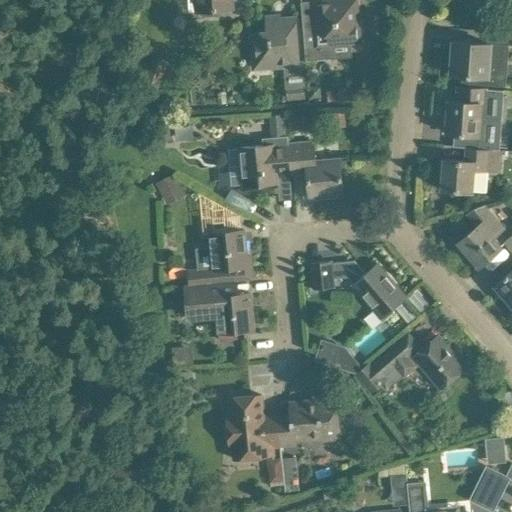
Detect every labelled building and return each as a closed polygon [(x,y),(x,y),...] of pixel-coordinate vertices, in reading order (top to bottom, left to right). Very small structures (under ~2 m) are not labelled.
[(181,0),(182,12),(233,8),(231,0),(181,0)] [(300,0),(304,42),(306,60),(331,58),(330,40),(350,38),(350,40),(358,39),(358,31),(356,31),(354,6),(356,6),(355,0),(347,0),(329,2),(328,0),(322,0),(312,12),(303,12),(301,0),(300,0)] [(306,60),(297,60),(294,18),(267,20),(268,32),(251,34),(254,68),(284,65),(285,89),(286,89),(287,100),(305,99),(305,87),(308,87),(306,60)] [(453,40),(451,74),(462,74),(461,82),(488,84),(491,43),(474,42),(453,40)] [(143,84),(159,89),(168,62),(152,57),(143,84)] [(321,86),(310,87),(310,98),(321,97),(321,86)] [(449,100),(446,133),(467,134),(479,135),(478,148),(487,149),(498,149),(502,89),(487,88),(478,88),(458,86),(457,100),(449,100)] [(326,91),(327,101),(338,101),(338,91),(326,91)] [(346,126),(345,112),(333,113),(334,127),(346,126)] [(276,175),(292,174),(290,142),(288,143),(287,129),(287,116),(286,114),(270,115),(271,137),(278,137),(279,143),(241,147),(241,148),(228,149),(231,185),(244,184),(244,185),(277,182),(276,175)] [(310,114),(287,116),(287,129),(311,127),(310,114)] [(167,124),(151,126),(152,137),(168,136),(167,124)] [(290,142),(292,174),(308,172),(310,197),(343,194),(340,158),(315,160),(313,140),(290,142)] [(444,158),(442,189),(472,191),(474,169),(501,171),(503,150),(498,149),(487,149),(478,148),(467,147),(466,160),(444,158)] [(185,194),(174,173),(155,183),(166,204),(185,194)] [(503,228),(491,214),(484,206),(473,208),(467,213),(478,225),(458,242),(479,266),(502,247),(493,237),(503,228)] [(188,270),(189,285),(190,285),(209,283),(237,280),(252,279),(250,255),(246,255),(244,229),(205,233),(206,248),(212,247),(214,268),(188,270)] [(314,288),(329,287),(328,279),(348,277),(374,308),(372,310),(382,323),(394,312),(392,309),(406,297),(377,263),(366,273),(355,260),(332,262),(332,261),(311,263),(314,288)] [(511,269),(495,285),(511,305),(511,269)] [(250,293),(238,294),(237,280),(209,283),(190,285),(193,318),(217,315),(219,332),(233,331),(237,330),(253,329),(250,293)] [(233,331),(219,332),(220,340),(238,339),(237,330),(233,331)] [(394,347),(386,354),(373,365),(370,361),(355,374),(370,393),(383,382),(389,388),(403,375),(404,375),(419,363),(441,388),(450,380),(465,367),(438,335),(421,349),(409,334),(394,347)] [(315,359),(355,373),(359,363),(346,346),(322,339),(315,359)] [(511,422),(511,392),(511,389),(498,396),(511,423),(511,422)] [(285,446),(283,416),(264,417),(262,395),(229,398),(231,415),(227,415),(230,447),(234,447),(235,459),(273,455),(273,447),(285,446)] [(291,415),(283,416),(285,446),(295,445),(294,440),(340,436),(337,401),(306,404),(305,401),(290,402),(291,415)] [(503,436),(486,438),(487,449),(504,447),(503,436)] [(299,483),(297,457),(282,458),(284,485),(286,485),(286,493),(297,492),(296,483),(299,483)] [(394,489),(408,488),(407,485),(405,461),(378,469),(379,477),(393,476),(394,489)] [(472,498),(493,509),(508,478),(488,468),(472,498)] [(407,485),(408,488),(410,511),(460,511),(460,504),(427,508),(425,483),(407,485)] [(213,511),(220,505),(204,491),(185,511),(184,511),(213,511)]
